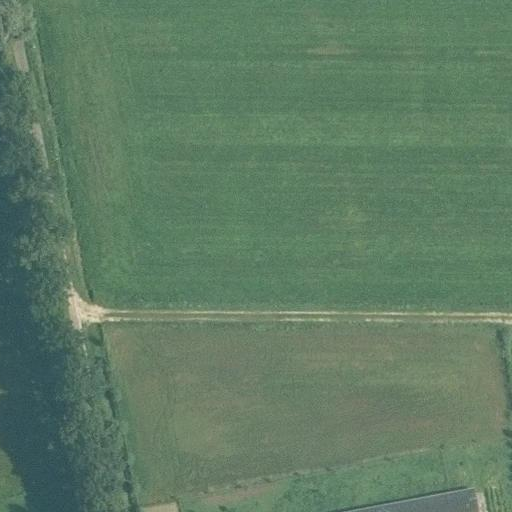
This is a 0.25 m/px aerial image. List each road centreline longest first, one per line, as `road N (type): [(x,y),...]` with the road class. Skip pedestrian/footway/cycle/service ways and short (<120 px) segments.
road 1 (unclassified): [(110,511),(9,0)]
road 2 (track): [(72,314),(511,318)]
